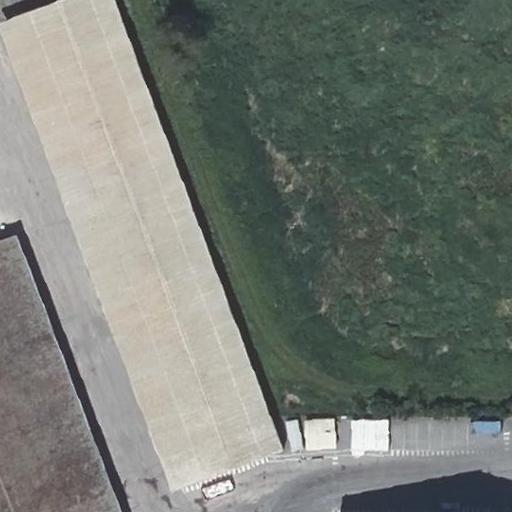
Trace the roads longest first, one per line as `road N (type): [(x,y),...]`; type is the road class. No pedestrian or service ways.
road 1 (unknown): [(133,511),(55,249),(28,207),(0,205)]
road 2 (unknown): [(272,511),(294,483),(319,476),(511,475)]
